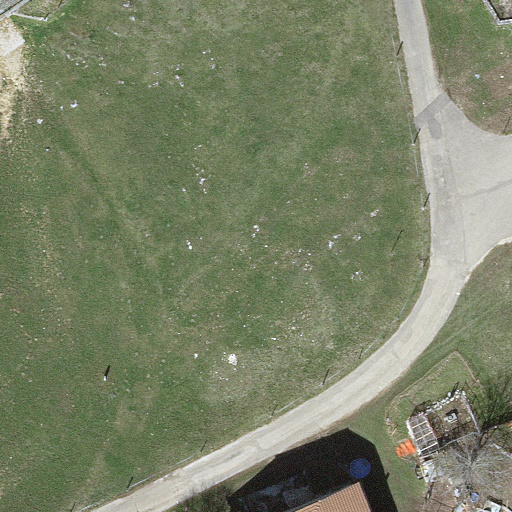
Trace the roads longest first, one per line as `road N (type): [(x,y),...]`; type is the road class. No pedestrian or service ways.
road 1 (unclassified): [(162,511),(336,425),(425,357),(459,263),(465,167)]
road 2 (unclassified): [(465,167),(412,0)]
